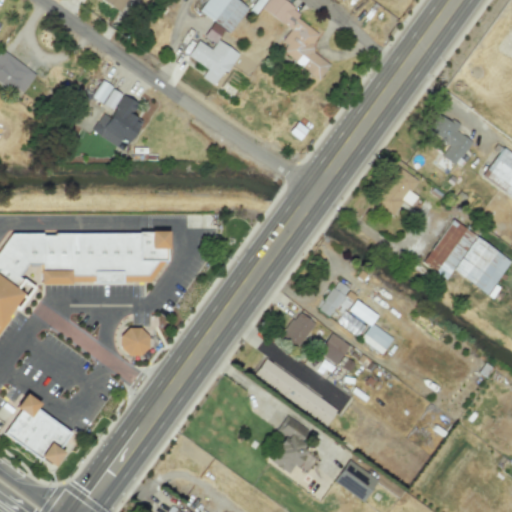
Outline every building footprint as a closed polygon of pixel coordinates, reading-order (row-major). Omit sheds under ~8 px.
[(124,0),(98,0),(116,12),(124,0)] [(227,33),(246,7),(236,0),(204,0),(197,11),(212,22),(203,36),(213,42),(222,29),(227,33)] [(265,0),(260,8),(289,29),(275,49),(318,80),(328,64),(307,50),(318,34),(294,18),(298,12),(282,0),(265,0)] [(200,77),(213,86),(235,53),(216,40),(209,49),(196,40),(185,56),(205,69),(200,77)] [(0,82),(18,96),(34,74),(0,50),(0,82)] [(119,93),(100,81),(89,97),(109,110),(119,93)] [(114,147),(119,140),(125,144),(138,122),(128,116),(135,104),(121,95),(107,117),(100,112),(89,131),(114,147)] [(424,130),(447,146),(440,156),(454,166),(470,142),(452,129),(454,127),(435,114),(424,130)] [(511,156),(498,147),(478,177),(511,199),(511,156)] [(416,180),(396,167),(373,204),(391,216),(401,201),(409,206),(415,196),(408,192),(416,180)] [(508,259),(447,220),(420,264),(444,279),(449,271),(486,294),(508,259)] [(0,322),(0,250),(12,234),(43,234),(43,236),(56,236),(56,234),(160,234),(160,259),(147,277),(121,277),(121,273),(95,273),(95,277),(69,276),(69,273),(43,273),(43,265),(27,265),(18,277),(23,281),(0,312),(5,316),(0,322)] [(327,317),(347,289),(335,281),(316,309),(327,317)] [(390,338),(369,324),(375,315),(353,300),(346,310),(367,325),(358,338),(380,353),(390,338)] [(363,326),(342,311),(334,321),(355,337),(363,326)] [(313,323),(297,312),(279,337),(294,349),(313,323)] [(120,335),(121,334),(121,335),(127,329),(127,328),(128,328),(137,328),(138,328),(138,329),(144,335),(145,335),(145,336),(144,336),(144,344),(145,344),(145,345),(144,346),(144,345),(138,352),(137,352),(128,352),(127,352),(127,351),(121,345),(121,346),(120,345),(120,344),(121,344),(121,336),(120,336),(120,335)] [(347,346),(329,332),(315,351),(333,364),(347,346)] [(252,374),(322,426),(334,410),(263,358),(252,374)] [(4,433),(26,401),(72,433),(50,465),(4,433)] [(306,430),(286,416),(277,430),(283,434),(266,460),(288,475),(306,447),(298,442),(306,430)] [(331,481),(361,501),(375,480),(346,460),(331,481)]
